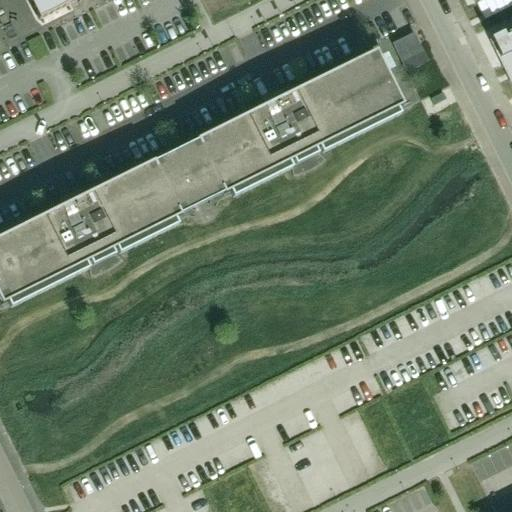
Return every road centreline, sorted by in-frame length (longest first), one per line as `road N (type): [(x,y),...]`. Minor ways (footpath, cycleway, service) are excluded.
road 1 (unclassified): [(292,0),(0,144)]
road 2 (unclassified): [(343,511),(511,428)]
road 3 (unclassified): [(511,162),(431,0)]
